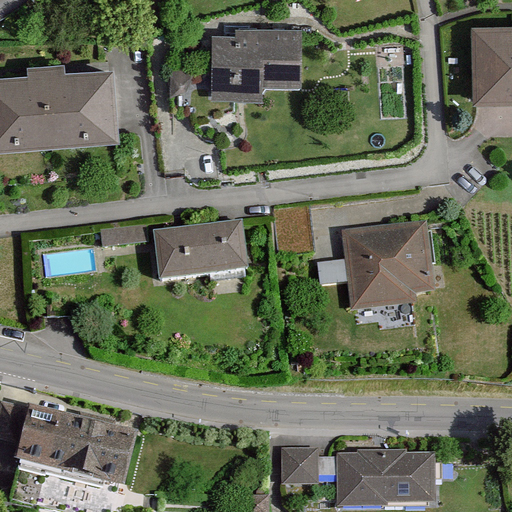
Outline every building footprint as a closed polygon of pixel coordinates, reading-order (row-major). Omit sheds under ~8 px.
[(511,25),(474,26),(475,102),(511,101),(511,25)] [(212,35),(212,101),(263,101),(263,88),(302,88),(303,27),(237,27),(237,35),(212,35)] [(0,78),(0,150),(120,142),(115,69),(65,73),(64,64),(28,67),(28,76),(0,78)] [(245,221),(152,234),(151,224),(96,232),(99,250),(156,242),(161,284),(252,272),(245,221)] [(426,221),(341,234),(353,313),(416,304),(415,296),(437,293),(426,221)] [(143,432),(34,407),(21,464),(129,489),(143,432)] [(283,449),(283,485),(319,485),(319,450),(283,449)] [(339,457),(340,507),(393,506),(393,501),(437,501),(437,456),(409,456),(409,451),(359,451),(359,456),(339,457)]
